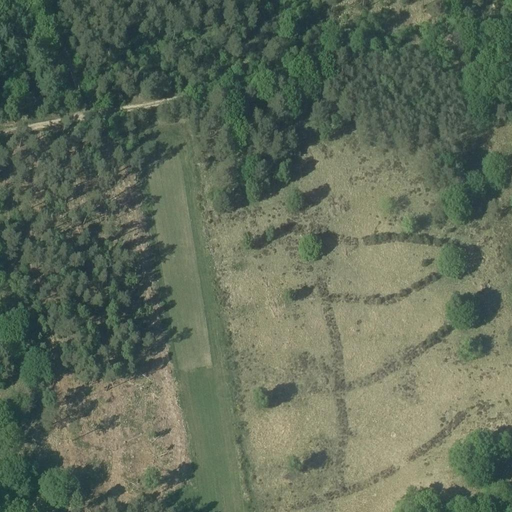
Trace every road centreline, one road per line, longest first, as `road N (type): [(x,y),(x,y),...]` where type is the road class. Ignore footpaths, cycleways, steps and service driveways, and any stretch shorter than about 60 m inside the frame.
road 1 (track): [(511,34),(91,120)]
road 2 (track): [(39,0),(91,120)]
